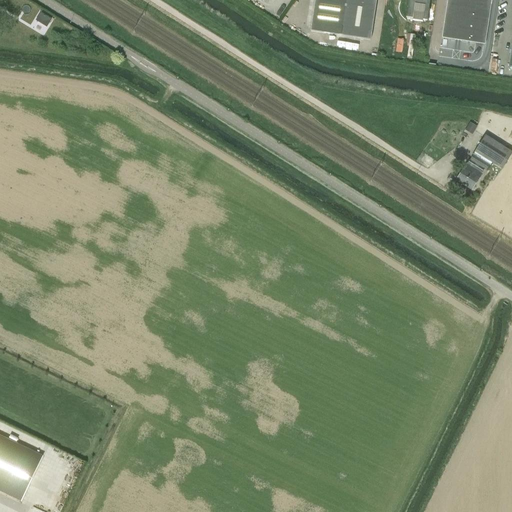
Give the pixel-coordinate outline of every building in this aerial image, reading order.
[(315,0),(310,31),(341,36),(371,41),(377,0),(315,0)] [(428,21),(431,0),(409,0),(407,18),(414,19),(413,21),(423,22),(424,20),(428,21)] [(491,0),(447,0),(439,58),(455,61),(458,41),(485,45),(491,0)] [(46,26),(50,19),(40,13),(36,19),(46,26)] [(469,123),(465,131),(471,135),(476,127),(469,123)] [(491,163),(502,170),(511,155),(484,137),(455,182),(471,192),(485,170),(486,171),(491,163)] [(0,491),(21,502),(43,456),(0,435),(0,491)]
